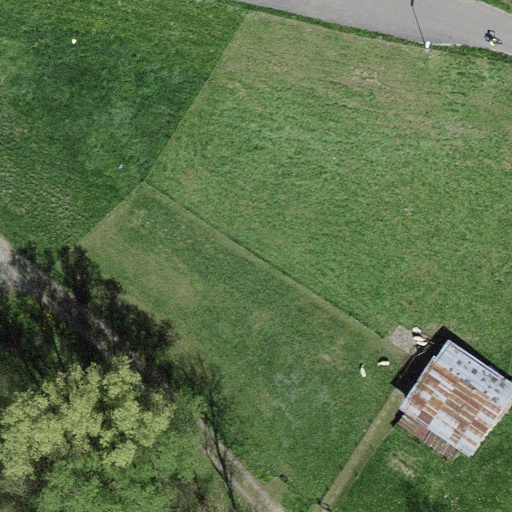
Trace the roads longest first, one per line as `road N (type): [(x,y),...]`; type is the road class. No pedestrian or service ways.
road 1 (track): [(0,248),(131,362),(276,511)]
road 2 (unclassified): [(361,0),(511,37)]
